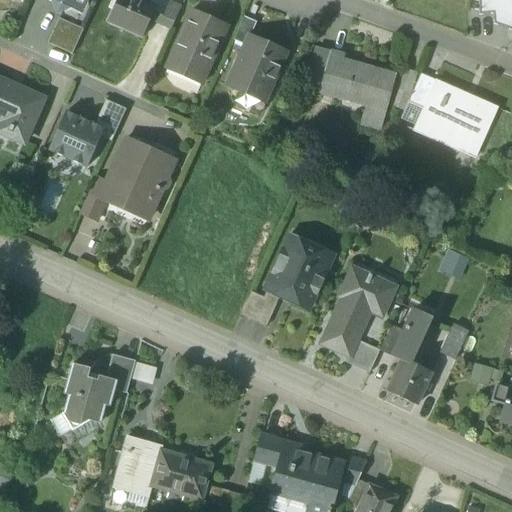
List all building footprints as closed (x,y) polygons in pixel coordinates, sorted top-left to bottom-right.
[(53,0),(55,0),(59,11),(69,7),(78,11),(82,2),(88,0),(53,0)] [(156,6),(141,0),(116,0),(116,3),(108,23),(141,37),(136,49),(138,50),(156,6)] [(511,0),(477,0),(478,18),(492,16),(494,27),(511,33),(511,0)] [(181,7),(169,2),(159,26),(170,31),(181,7)] [(192,11),(166,71),(201,86),(227,26),(192,11)] [(256,23),(244,18),(233,42),(243,46),(248,34),(251,35),(256,23)] [(83,31),(59,20),(47,44),(72,55),(83,31)] [(251,35),(248,34),(243,46),(225,86),(264,103),(287,52),(251,35)] [(373,75),(342,66),(345,57),(330,53),(319,93),(365,106),(359,126),(380,131),(395,76),(375,71),(373,75)] [(434,81),(421,75),(408,104),(421,110),(434,81)] [(43,101),(0,81),(0,120),(4,122),(0,130),(0,133),(23,144),(43,101)] [(497,109),(434,81),(421,110),(412,131),(475,159),(497,109)] [(126,111),(105,101),(94,126),(104,130),(100,138),(111,143),(126,111)] [(94,126),(66,113),(48,151),(87,168),(100,138),(104,130),(94,126)] [(173,162),(125,141),(105,186),(99,199),(105,201),(147,220),(160,190),(164,189),(167,182),(166,177),(173,162)] [(94,181),(80,213),(96,221),(105,201),(99,199),(105,186),(94,181)] [(331,258),(290,239),(263,298),(276,304),(280,296),(308,309),(331,258)] [(460,280),(469,258),(450,250),(440,271),(460,280)] [(352,269),(339,296),(343,297),(321,345),(346,356),(348,357),(355,341),(360,330),(357,328),(368,303),(384,310),(393,288),(352,269)] [(263,298),(251,293),(241,316),(266,327),(276,304),(263,298)] [(402,333),(391,358),(400,363),(401,360),(411,364),(432,320),(412,311),(402,333)] [(468,334),(452,327),(440,354),(455,361),(468,334)] [(379,352),(379,353),(391,358),(402,333),(390,328),(379,352)] [(379,352),(355,341),(348,357),(346,356),(343,362),(369,374),(379,353),(379,352)] [(134,363),(112,357),(105,380),(116,383),(114,392),(126,395),(134,363)] [(436,363),(426,358),(421,369),(431,374),(436,363)] [(411,364),(401,360),(400,363),(386,393),(416,407),(431,374),(421,369),(411,364)] [(90,370),(72,366),(64,396),(67,397),(62,415),(72,432),(91,420),(100,423),(105,407),(109,408),(114,392),(116,383),(105,380),(88,375),(90,370)] [(496,372),(479,367),(475,381),(492,386),(496,372)] [(508,390),(496,387),(492,402),(504,405),(508,390)] [(511,390),(509,390),(508,390),(504,405),(500,422),(511,425),(511,390)] [(274,439),(261,436),(253,463),(266,466),(268,461),(273,441),(274,439)] [(143,443),(125,438),(110,489),(112,490),(113,486),(131,491),(132,488),(147,493),(145,500),(147,500),(151,488),(199,502),(204,486),(210,467),(142,447),(143,443)] [(298,448),(273,441),(268,461),(277,464),(268,493),(330,510),(342,465),(296,453),(298,448)] [(365,464),(349,459),(343,482),(355,486),(357,482),(365,464)] [(368,487),(357,482),(355,486),(347,504),(359,508),(368,487)] [(239,511),(243,498),(204,486),(199,502),(215,507),(213,511),(239,511)] [(389,511),(396,499),(368,487),(359,508),(356,511),(389,511)]
